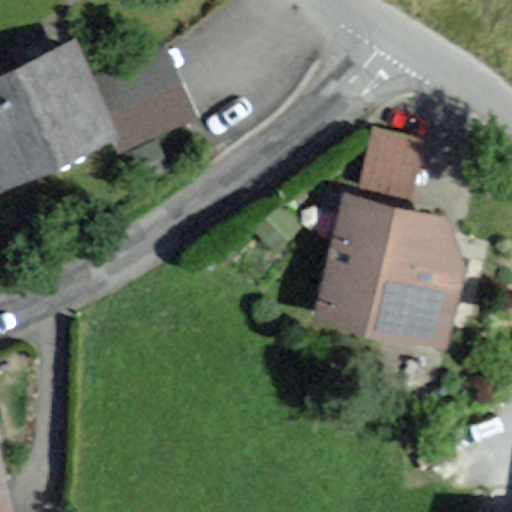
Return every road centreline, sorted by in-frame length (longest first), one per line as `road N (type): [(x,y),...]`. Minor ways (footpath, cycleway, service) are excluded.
road 1 (residential): [(394,29),(152,250),(0,312)]
road 2 (residential): [(394,29),(511,111)]
